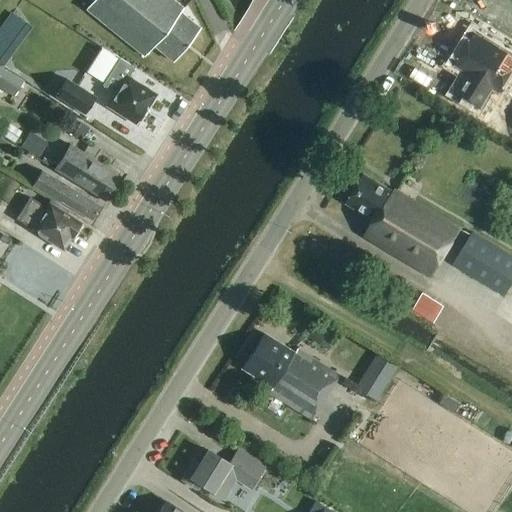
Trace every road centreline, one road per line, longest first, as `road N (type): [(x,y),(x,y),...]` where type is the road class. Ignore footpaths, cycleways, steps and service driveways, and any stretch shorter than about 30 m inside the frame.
road 1 (unclassified): [(99,511),(422,0)]
road 2 (primary): [(0,443),(245,59)]
